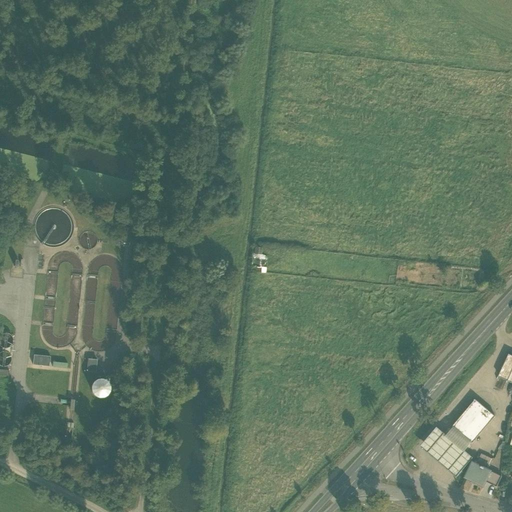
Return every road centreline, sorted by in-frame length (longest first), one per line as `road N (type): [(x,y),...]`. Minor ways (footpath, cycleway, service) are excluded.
road 1 (track): [(195,0),(138,511)]
road 2 (secondary): [(511,300),(356,473)]
road 3 (residential): [(499,511),(356,473)]
